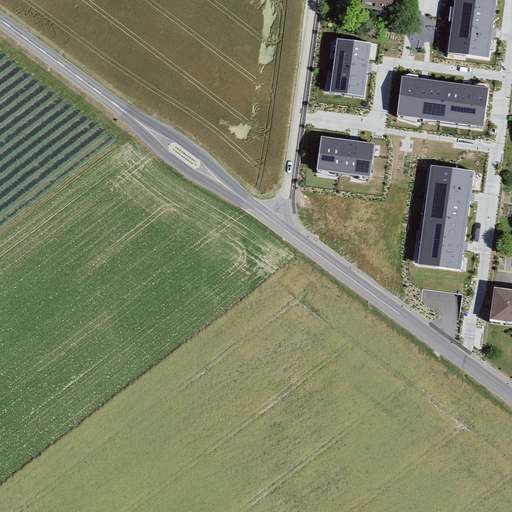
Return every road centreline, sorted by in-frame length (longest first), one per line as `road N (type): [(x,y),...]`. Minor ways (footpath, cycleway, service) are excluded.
road 1 (tertiary): [(280,227),(0,20)]
road 2 (tertiary): [(511,399),(280,227)]
road 3 (residential): [(315,0),(280,227)]
